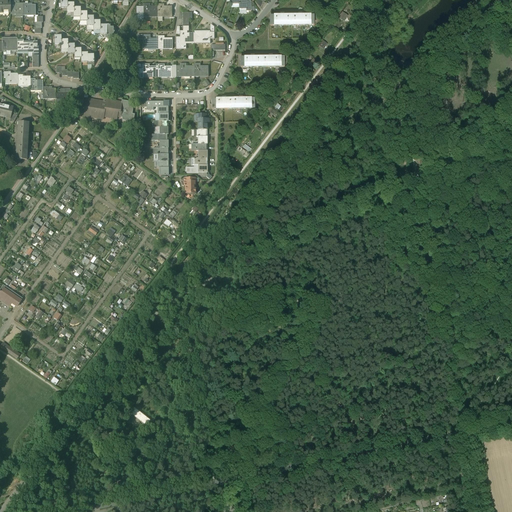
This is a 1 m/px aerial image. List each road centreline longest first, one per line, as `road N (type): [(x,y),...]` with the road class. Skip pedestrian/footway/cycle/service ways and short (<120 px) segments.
road 1 (unclassified): [(0,511),(158,310),(511,126)]
road 2 (tertiary): [(466,432),(72,511)]
road 3 (residential): [(231,38),(225,72),(213,89),(194,94),(84,88),(45,69)]
